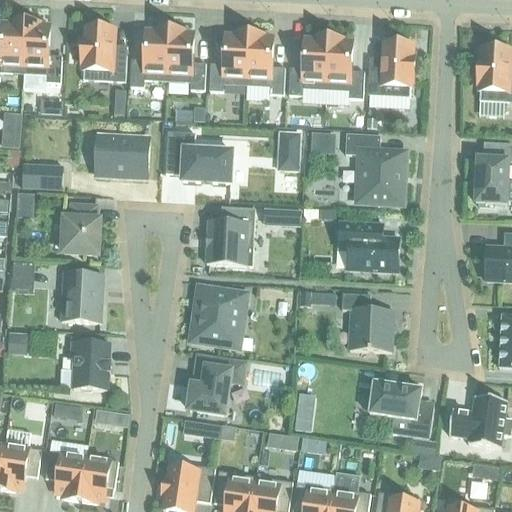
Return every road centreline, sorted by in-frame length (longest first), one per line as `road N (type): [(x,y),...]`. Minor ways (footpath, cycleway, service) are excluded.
road 1 (residential): [(446,8),(437,245)]
road 2 (residential): [(129,511),(150,345)]
road 3 (residential): [(150,345),(169,280),(172,224),(135,224)]
road 4 (residential): [(437,245),(426,358),(466,364)]
road 5 (residential): [(307,0),(446,8)]
road 6 (residential): [(466,364),(437,245)]
road 7 (residential): [(135,224),(150,345)]
